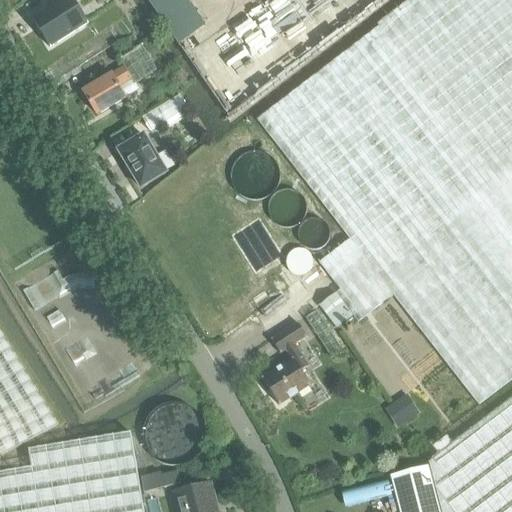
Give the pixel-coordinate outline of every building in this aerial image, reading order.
[(88,25),(73,0),(66,0),(33,21),(49,49),(88,25)] [(334,296),(351,318),(356,325),(392,297),(477,407),(511,380),(511,0),(411,0),(377,26),(379,29),(256,122),(350,243),(320,264),(340,292),(334,296)] [(142,48),(120,62),(125,71),(134,86),(157,71),(142,48)] [(125,71),(123,72),(122,70),(83,94),(96,117),(124,100),(124,99),(137,91),(134,86),(125,71)] [(149,135),(164,126),(167,131),(183,122),(180,116),(188,111),(180,98),(141,121),(149,135)] [(165,175),(143,138),(118,153),(140,190),(165,175)] [(336,331),(351,318),(334,296),(319,308),(336,331)] [(317,313),(306,320),(330,357),(341,350),(317,313)] [(292,361),(262,381),(279,407),(310,386),(300,371),(308,366),(294,346),(306,337),(297,324),(271,342),(280,355),(286,351),(292,361)] [(0,511),(143,511),(131,435),(34,451),(37,469),(0,475),(0,457),(62,426),(41,394),(0,329),(0,511)] [(407,396),(394,404),(407,423),(419,415),(407,396)] [(511,511),(511,400),(428,464),(429,469),(439,511),(511,511)] [(397,511),(439,511),(429,469),(389,478),(397,511)] [(177,473),(165,476),(168,489),(180,485),(177,473)] [(174,511),(215,511),(210,488),(171,497),(174,511)]
